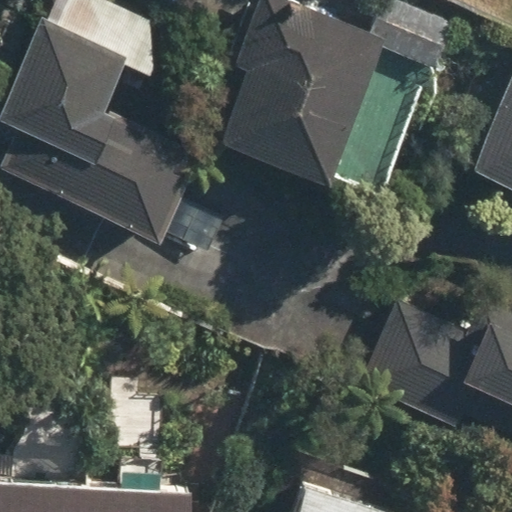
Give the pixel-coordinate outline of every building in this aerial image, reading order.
[(110,111),(114,101),(133,58),(154,67),(176,16),(139,0),(52,0),(4,108),(49,128),(31,170),(169,231),(204,153),(110,111)] [(426,35),(436,8),(414,0),(382,0),(377,16),(334,0),(256,0),(235,55),(250,61),(224,129),(391,193),(448,44),(426,35)] [(511,88),(481,155),(511,169),(511,88)] [(475,318),(397,289),(363,380),(511,437),(511,304),(484,294),(475,318)] [(461,511),(322,465),(305,511),(461,511)] [(0,471),(0,511),(202,511),(203,473),(0,471)]
